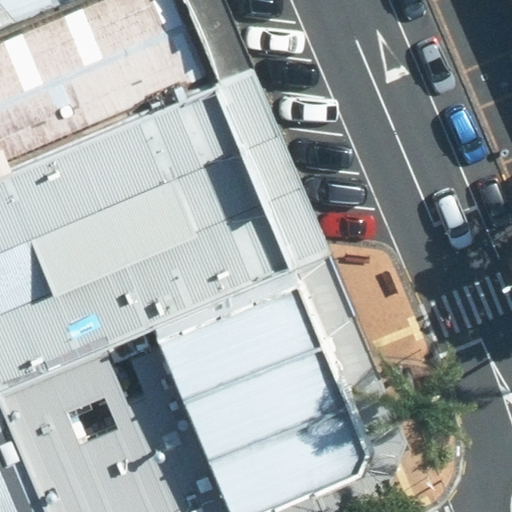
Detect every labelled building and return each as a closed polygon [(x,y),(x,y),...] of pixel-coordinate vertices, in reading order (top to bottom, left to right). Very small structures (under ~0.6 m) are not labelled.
[(0,0),(0,15),(35,0),(0,0)] [(194,0),(35,0),(0,15),(0,160),(221,66),(194,0)] [(260,160),(221,66),(0,160),(0,377),(4,376),(88,341),(159,310),(298,251),(260,160)] [(159,310),(187,373),(332,313),(306,247),(298,251),(159,310)] [(159,310),(88,341),(161,511),(203,511),(240,496),(214,435),(187,373),(159,310)] [(187,373),(214,435),(360,374),(332,313),(187,373)] [(161,511),(88,341),(4,376),(61,511),(161,511)] [(214,435),(240,496),(369,439),(377,416),(360,374),(214,435)] [(61,511),(4,376),(0,377),(0,511),(61,511)]
